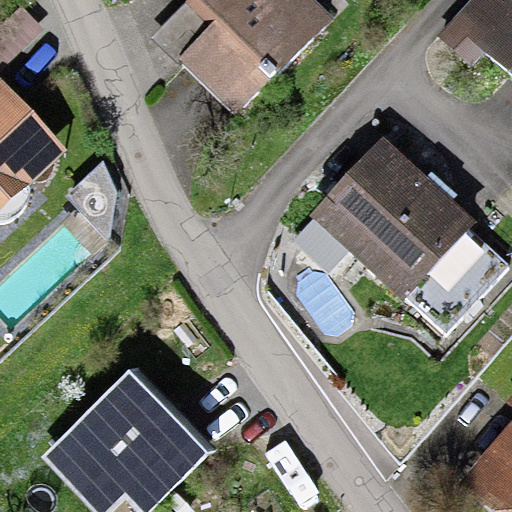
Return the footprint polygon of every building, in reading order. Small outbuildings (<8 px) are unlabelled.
[(216,31),(191,56),(244,108),(326,27),(298,0),(192,0),(189,4),(216,31)] [(484,54),(511,79),(511,8),(507,14),(492,0),(477,0),(441,38),(472,67),(484,54)] [(0,201),(51,154),(0,99),(0,201)] [(509,269),(380,150),(328,206),(380,254),(370,266),(446,337),(509,269)] [(138,379),(52,459),(102,511),(146,511),(209,454),(138,379)] [(511,407),(511,467),(487,496),(506,511),(511,511),(511,407),(511,408),(511,407)]
